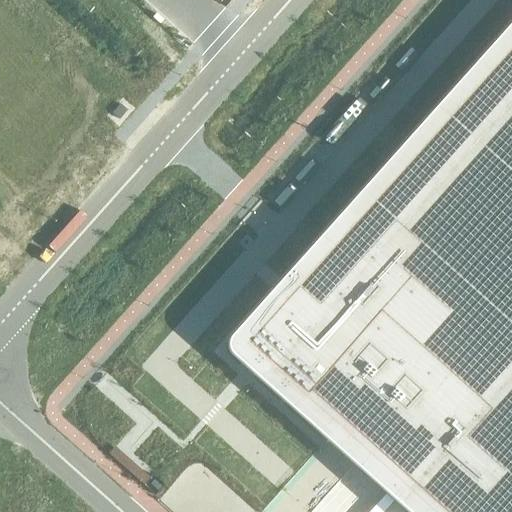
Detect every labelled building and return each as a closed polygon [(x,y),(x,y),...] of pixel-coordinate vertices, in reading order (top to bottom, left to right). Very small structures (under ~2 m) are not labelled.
[(229,340),(228,344),(228,348),(230,352),(232,355),(242,364),(290,407),(407,511),(511,511),(511,23),(270,294),(239,328),(231,337),(229,340)] [(385,76),(369,94),(376,101),(392,83),(385,76)] [(311,159),(295,177),(302,183),(318,165),(311,159)] [(287,185),(273,200),(281,207),(294,192),(287,185)] [(144,485),(151,478),(115,445),(108,453),(144,485)]
